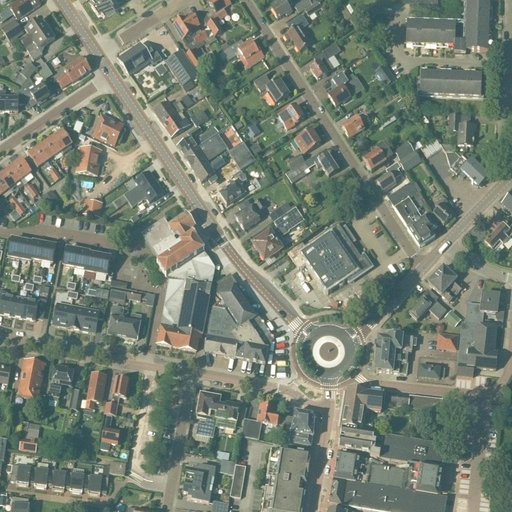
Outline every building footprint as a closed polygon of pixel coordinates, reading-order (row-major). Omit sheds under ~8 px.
[(9,9),(4,13),(8,19),(13,16),(17,23),(40,8),(39,6),(41,5),(38,0),(23,0),(9,10),(9,9)] [(91,0),(97,9),(98,10),(101,9),(104,14),(109,11),(115,7),(119,4),(116,0),(91,0)] [(224,11),(231,7),(226,0),(215,0),(209,4),(212,10),(205,14),(210,21),(217,16),(217,17),(224,12),(224,11)] [(278,0),(277,0),(281,5),(277,7),(271,11),(277,22),(285,17),(287,19),(292,15),(286,6),(289,4),(286,0),(278,0)] [(298,16),(305,12),(312,7),(317,4),(314,0),(309,3),(307,0),(294,8),(298,16)] [(467,3),(466,30),(489,31),(490,4),(467,3)] [(317,4),(312,7),(305,12),(309,19),(321,11),(322,12),(325,11),(321,5),(319,6),(318,4),(317,4)] [(199,38),(203,44),(208,40),(204,34),(202,35),(198,29),(200,28),(192,16),(185,21),(197,39),(199,38)] [(310,49),(299,31),(308,26),(302,16),(286,26),(290,32),(283,36),(287,43),(290,41),(299,56),(310,49)] [(12,17),(1,25),(2,27),(14,19),(12,17)] [(197,39),(185,21),(185,20),(173,28),(183,43),(188,40),(190,43),(193,41),(197,47),(203,44),(199,38),(197,39)] [(15,21),(1,30),(10,44),(24,35),(15,21)] [(21,43),(29,55),(38,50),(34,44),(42,39),(41,38),(49,32),(42,21),(25,32),(29,38),(21,43)] [(223,33),(215,21),(207,26),(214,38),(223,33)] [(489,31),(466,30),(466,43),(455,43),(455,25),(407,23),(406,46),(454,48),(454,55),(465,55),(466,52),(488,53),(489,31)] [(39,51),(55,40),(49,32),(41,38),(42,39),(34,44),(38,50),(29,55),(33,62),(42,57),(39,51)] [(247,71),(265,59),(261,53),(258,55),(251,44),(243,49),(239,44),(223,55),(228,63),(236,58),(238,60),(239,59),(247,71)] [(317,83),(327,76),(327,75),(334,71),(328,62),(341,53),(336,45),(321,54),(323,56),(314,62),(317,66),(310,71),(317,83)] [(153,68),(162,63),(154,51),(147,55),(141,46),(117,61),(129,78),(150,64),(153,68)] [(202,67),(192,53),(185,57),(195,71),(202,67)] [(165,65),(174,77),(182,90),(182,89),(185,94),(202,84),(182,54),(165,65)] [(72,85),(91,73),(82,60),(64,72),(66,76),(57,82),(62,90),(72,84),(72,85)] [(38,69),(46,80),(53,75),(45,64),(38,69)] [(29,65),(20,75),(14,83),(20,89),(27,81),(36,71),(29,65)] [(390,74),(380,81),(385,89),(395,82),(390,74)] [(481,98),(482,76),(421,74),(420,96),(481,98)] [(353,75),(347,80),(357,95),(364,90),(353,75)] [(335,110),(350,100),(347,95),(352,92),(342,76),(332,83),(337,91),(332,95),(327,99),(335,110)] [(254,84),(259,91),(261,95),(267,90),(277,106),(290,98),(279,82),(271,87),(269,83),(266,77),(254,84)] [(30,80),(19,91),(23,92),(33,108),(49,99),(42,87),(36,91),(30,80)] [(23,92),(19,91),(18,93),(18,100),(5,100),(5,114),(18,114),(18,107),(24,107),(27,112),(33,108),(23,92)] [(210,95),(205,99),(214,112),(219,109),(210,95)] [(153,114),(162,128),(177,118),(176,117),(180,115),(188,110),(187,109),(193,105),(187,97),(181,101),(183,103),(178,106),(176,103),(170,107),(168,105),(153,114)] [(282,121),(288,117),(295,128),(305,121),(296,107),(289,112),(287,109),(278,115),(282,121)] [(202,112),(190,120),(196,129),(208,121),(202,112)] [(364,118),(358,122),(356,120),(342,129),(349,141),(355,136),(356,137),(364,131),(362,129),(369,124),(368,123),(374,119),(370,114),(364,118)] [(88,129),(92,119),(88,117),(83,127),(88,129)] [(101,117),(97,129),(103,132),(110,135),(109,138),(112,139),(118,141),(124,128),(101,117)] [(185,131),(190,128),(185,121),(181,124),(177,118),(162,128),(171,141),(186,131),(185,131)] [(74,131),(79,133),(83,125),(77,122),(74,131)] [(255,125),(246,131),(251,139),(260,133),(255,125)] [(475,134),(475,128),(458,127),(457,148),(465,149),(465,146),(472,146),(474,146),(474,143),(473,143),(473,134),(475,134)] [(195,147),(191,141),(202,134),(198,128),(186,136),(190,141),(177,150),(201,186),(207,182),(210,186),(218,181),(213,174),(221,169),(216,162),(208,167),(204,161),(215,153),(216,155),(225,149),(241,173),(255,163),(232,128),(219,136),(204,146),(202,142),(201,143),(195,147)] [(103,132),(97,129),(93,139),(114,149),(118,141),(112,139),(109,138),(110,135),(103,132)] [(204,146),(219,136),(214,129),(198,139),(201,143),(202,142),(204,146)] [(311,131),(300,139),(294,143),(304,157),(310,154),(321,147),(311,131)] [(72,146),(70,143),(63,133),(56,137),(61,145),(57,148),(61,154),(72,146)] [(44,145),(54,159),(61,154),(57,148),(61,145),(56,137),(44,145)] [(420,151),(427,160),(441,150),(435,141),(420,151)] [(386,164),(394,159),(383,144),(376,149),(378,152),(372,156),(371,157),(363,162),(367,168),(367,170),(368,172),(371,173),(372,174),(386,165),(386,164)] [(400,163),(414,153),(407,144),(393,153),(400,163)] [(49,163),(54,159),(44,145),(35,152),(41,160),(45,157),(49,163)] [(251,148),(254,155),(261,152),(258,145),(251,148)] [(97,178),(102,153),(81,150),(76,174),(97,178)] [(41,160),(35,152),(28,157),(37,170),(49,163),(45,157),(41,160)] [(404,173),(420,162),(415,154),(398,164),(404,173)] [(450,171),(461,159),(456,155),(451,154),(445,154),(441,158),(450,171)] [(65,156),(63,162),(70,164),(72,158),(65,156)] [(292,173),(305,165),(299,156),(286,164),(292,173)] [(308,170),(315,166),(317,170),(321,167),(329,179),(338,173),(328,156),(321,161),(318,156),(286,177),(290,183),(308,171),(308,170)] [(467,165),(461,159),(450,171),(457,177),(460,173),(479,190),(489,179),(471,161),(467,165)] [(19,183),(20,182),(31,174),(21,161),(14,167),(19,174),(15,177),(19,183)] [(257,165),(262,173),(266,171),(261,163),(257,165)] [(270,185),(262,173),(257,165),(253,168),(261,181),(259,182),(263,189),(270,185)] [(19,174),(14,167),(4,175),(14,187),(17,192),(24,187),(20,182),(19,183),(15,177),(19,174)] [(56,184),(61,180),(54,170),(49,174),(56,184)] [(383,195),(396,188),(399,192),(410,185),(406,179),(403,181),(396,171),(376,184),(383,195)] [(128,204),(156,184),(149,174),(135,183),(138,188),(124,197),(128,204)] [(248,186),(240,174),(228,181),(231,186),(218,195),(227,209),(247,196),(243,190),(248,186)] [(14,187),(4,175),(0,177),(0,189),(0,190),(5,186),(9,191),(14,187)] [(116,181),(105,187),(109,193),(120,186),(116,181)] [(156,184),(128,204),(132,210),(146,200),(149,205),(164,195),(156,184)] [(437,229),(425,212),(416,198),(418,197),(410,185),(394,195),(399,203),(392,208),(395,212),(394,212),(395,212),(406,229),(408,231),(407,232),(419,250),(435,240),(430,234),(437,229)] [(0,190),(0,189),(0,198),(9,191),(5,186),(0,190)] [(26,190),(29,194),(35,190),(31,186),(26,190)] [(33,200),(39,195),(35,190),(29,194),(33,200)] [(58,201),(52,192),(41,200),(48,209),(58,201)] [(511,194),(502,205),(511,214),(511,194)] [(443,227),(453,217),(445,208),(448,205),(441,198),(437,202),(438,204),(435,208),(438,211),(432,216),(443,227)] [(14,208),(19,204),(15,199),(10,203),(14,208)] [(103,205),(85,201),(82,215),(100,219),(103,205)] [(256,216),(266,209),(261,201),(250,208),(247,203),(238,209),(241,214),(234,219),(244,234),(260,223),(256,216)] [(20,217),(25,213),(19,204),(14,208),(20,217)] [(128,204),(122,208),(125,212),(131,208),(128,204)] [(122,223),(134,225),(145,217),(141,211),(122,223)] [(278,247),(283,244),(280,239),(303,224),(295,211),(284,218),(274,225),(277,230),(253,246),(264,263),(281,252),(278,247)] [(274,225),(284,218),(279,211),(269,218),(274,225)] [(168,296),(162,329),(177,331),(186,284),(207,288),(211,269),(201,255),(203,254),(189,233),(194,230),(185,216),(167,228),(179,246),(175,249),(172,245),(168,244),(152,255),(159,264),(156,266),(165,279),(166,278),(169,282),(166,296),(168,296)] [(488,223),(497,231),(484,244),(492,251),(500,243),(503,246),(511,236),(511,226),(511,227),(508,231),(494,217),(488,223)] [(326,294),(346,280),(349,285),(362,276),(367,273),(371,270),(363,258),(360,260),(338,227),(305,249),(302,245),(287,254),(298,270),(306,265),(326,294)] [(303,244),(313,236),(309,231),(299,238),(303,244)] [(23,243),(12,241),(8,259),(19,261),(23,243)] [(34,245),(33,245),(23,243),(19,261),(31,263),(31,262),(30,262),(34,245)] [(33,243),(33,245),(34,245),(30,262),(31,262),(41,264),(44,245),(33,243)] [(44,245),(41,264),(52,266),(56,248),(44,245)] [(64,268),(75,270),(78,252),(67,250),(64,268)] [(89,254),(78,252),(75,270),(85,272),(88,256),(89,256),(89,254)] [(85,274),(96,276),(99,258),(89,256),(88,256),(85,272),(85,274)] [(110,260),(99,258),(96,276),(107,278),(110,260)] [(449,304),(464,288),(443,269),(428,285),(449,304)] [(257,320),(256,320),(230,280),(217,288),(216,295),(220,300),(212,309),(203,354),(265,366),(268,351),(250,324),(257,320)] [(110,288),(126,291),(127,285),(111,282),(110,288)] [(160,328),(157,347),(196,354),(199,336),(202,336),(211,289),(207,288),(186,284),(177,331),(162,329),(160,328)] [(112,288),(109,303),(124,306),(125,301),(141,304),(142,295),(143,294),(142,294),(112,288)] [(0,292),(0,304),(2,305),(0,317),(12,319),(16,298),(4,296),(5,293),(0,292)] [(465,324),(482,327),(484,315),(496,317),(499,298),(483,295),(482,307),(467,305),(465,324)] [(16,298),(12,319),(23,321),(27,300),(16,298)] [(27,300),(23,321),(35,323),(38,305),(30,303),(31,299),(27,299),(27,300)] [(417,323),(428,311),(435,318),(443,310),(433,301),(429,305),(423,299),(408,315),(417,323)] [(67,330),(71,308),(57,306),(53,327),(67,330)] [(85,311),(71,308),(67,330),(81,332),(85,311)] [(108,337),(121,340),(124,321),(122,320),(124,310),(114,308),(112,319),(108,337)] [(99,314),(85,311),(81,332),(95,335),(99,314)] [(451,313),(444,320),(454,329),(461,322),(451,313)] [(124,321),(121,340),(137,343),(141,324),(142,317),(131,315),(130,322),(124,321)] [(474,371),(496,373),(498,355),(494,355),(498,329),(482,327),(462,324),(456,366),(458,367),(456,379),(474,381),(474,371)] [(457,353),(458,338),(438,336),(436,351),(457,353)] [(399,376),(407,377),(408,361),(407,361),(408,355),(408,354),(411,355),(412,349),(416,349),(417,342),(413,342),(413,341),(388,338),(388,341),(378,340),(378,341),(375,343),(374,348),(378,351),(375,374),(399,376)] [(18,398),(28,400),(32,380),(34,381),(37,366),(24,364),(18,398)] [(38,402),(45,367),(37,366),(34,381),(32,380),(28,400),(38,402)] [(440,382),(440,379),(444,380),(445,370),(444,370),(444,368),(440,367),(439,369),(419,367),(418,379),(440,382)] [(0,368),(0,384),(8,386),(11,370),(0,368)] [(71,387),(74,372),(55,369),(51,385),(52,385),(50,397),(48,403),(58,404),(59,398),(62,386),(71,387)] [(92,376),(84,416),(94,418),(95,412),(93,412),(94,405),(101,406),(106,378),(92,376)] [(104,417),(107,417),(113,419),(116,419),(119,400),(127,401),(130,383),(116,381),(112,406),(106,405),(104,417)] [(339,450),(362,454),(371,456),(371,459),(442,470),(446,446),(375,435),(375,434),(371,434),(372,427),(362,426),(364,412),(381,415),(384,397),(348,391),(341,429),(343,430),(339,450)] [(78,413),(82,394),(72,392),(68,411),(78,413)] [(384,406),(408,409),(410,398),(385,394),(384,406)] [(215,429),(215,428),(219,407),(221,401),(202,397),(197,420),(206,422),(205,427),(215,429)] [(442,401),(410,398),(408,409),(441,412),(442,401)] [(445,446),(451,402),(442,401),(441,412),(437,445),(445,446)] [(226,408),(219,407),(215,428),(218,429),(218,430),(235,433),(240,408),(226,405),(226,408)] [(261,408),(258,424),(244,421),(241,439),(258,442),(261,426),(277,429),(279,417),(275,417),(276,411),(261,408)] [(314,441),(315,418),(295,414),(293,425),(286,424),(281,447),(310,453),(313,441),(314,441)] [(107,417),(104,430),(104,431),(101,444),(102,445),(100,451),(108,453),(109,446),(118,447),(118,446),(119,446),(119,442),(119,441),(120,434),(110,432),(113,419),(107,417)] [(134,422),(124,420),(122,428),(133,430),(134,422)] [(19,452),(36,455),(39,433),(28,431),(29,425),(23,424),(19,452)] [(215,429),(205,427),(198,426),(196,437),(213,441),(215,429)] [(267,487),(262,511),(303,511),(306,494),(305,494),(306,485),(307,485),(307,483),(308,477),(309,477),(311,465),(310,465),(311,459),(312,457),(272,451),(267,479),(271,479),(270,488),(267,487)] [(107,497),(109,481),(110,476),(125,478),(125,477),(125,474),(126,470),(126,467),(111,464),(110,469),(14,456),(12,468),(10,484),(17,485),(16,487),(28,489),(29,487),(35,487),(34,490),(35,490),(46,491),(47,489),(52,490),(52,492),(64,494),(64,491),(70,492),(70,495),(82,496),(82,494),(88,495),(88,497),(100,499),(100,496),(107,497)] [(333,481),(333,482),(388,491),(388,490),(440,499),(440,500),(447,501),(447,499),(437,497),(439,488),(440,479),(441,474),(407,469),(406,472),(371,466),(372,463),(359,461),(359,459),(338,456),(336,464),(334,473),(335,473),(334,481),(333,481)] [(236,465),(227,463),(225,475),(233,477),(236,465)] [(234,484),(244,485),(247,468),(237,467),(234,484)] [(187,472),(185,484),(212,489),(216,472),(194,468),(193,473),(187,472)] [(388,491),(333,482),(329,506),(367,511),(445,511),(447,501),(440,500),(440,499),(388,490),(388,491)] [(212,489),(185,484),(183,496),(188,497),(187,503),(209,507),(212,489)] [(241,500),(244,485),(234,484),(231,498),(241,500)] [(29,511),(30,509),(28,508),(29,502),(13,500),(12,507),(13,507),(12,511),(29,511)]
